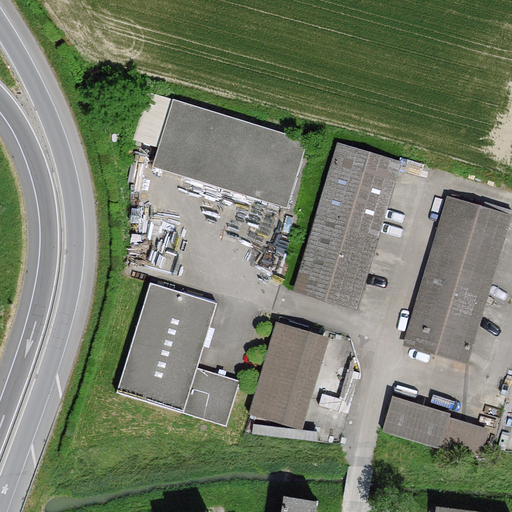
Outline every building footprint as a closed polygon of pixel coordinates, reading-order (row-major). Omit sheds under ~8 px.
[(158,148),(153,168),(287,209),(308,141),(149,93),(134,140),(158,148)] [(340,147),(297,290),(354,308),(397,164),(340,147)] [(509,216),(450,199),(446,212),(406,345),(466,363),(505,230),(505,229),(509,216)] [(197,368),(217,304),(150,283),(116,393),(226,427),(240,381),(197,368)] [(329,340),(277,325),(251,414),(302,430),(329,340)] [(393,396),(383,430),(440,447),(450,414),(393,396)] [(463,424),(450,420),(441,448),(455,452),(463,424)] [(315,511),(317,502),(284,497),(281,511),(315,511)]
